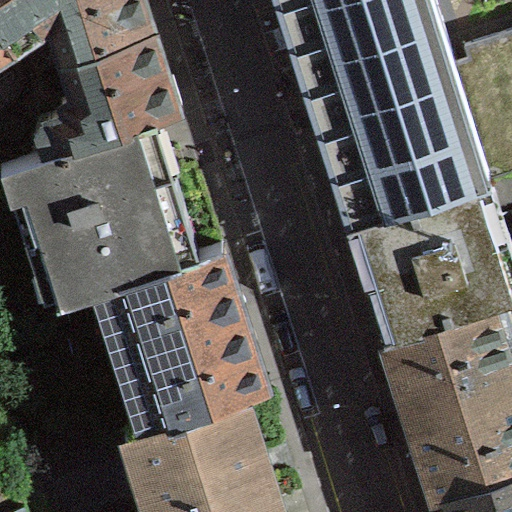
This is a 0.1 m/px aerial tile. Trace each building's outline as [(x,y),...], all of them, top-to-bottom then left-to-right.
[(53,23),(62,53),(153,24),(145,0),(0,0),(0,16),(6,26),(40,4),(53,23)] [(277,0),(348,219),(492,173),(511,166),(511,26),(464,41),(468,53),(455,57),(436,0),(277,0)] [(0,49),(15,40),(6,26),(0,16),(0,49)] [(59,143),(145,116),(179,105),(177,97),(181,96),(173,70),(168,71),(153,24),(62,53),(73,86),(62,94),(65,104),(48,109),(59,143)] [(50,259),(61,292),(111,277),(200,248),(173,164),(162,168),(145,116),(59,143),(4,161),(36,263),(50,259)] [(511,237),(492,173),(348,219),(385,332),(493,298),(511,291),(511,237)] [(136,408),(141,422),(245,388),(268,381),(255,341),(256,336),(256,331),(254,327),(252,322),(248,318),(243,303),(244,299),(244,294),(242,289),(240,285),(236,280),(223,241),(200,248),(111,277),(127,327),(111,332),(124,372),(140,367),(151,403),(136,408)] [(511,357),(493,298),(385,332),(435,489),(511,464),(511,357)] [(23,502),(26,511),(51,511),(144,482),(153,511),(284,511),(245,388),(141,422),(11,463),(23,502)] [(0,511),(2,511),(23,502),(11,463),(4,442),(0,444),(0,511)] [(511,511),(511,464),(435,489),(442,511),(511,511)] [(2,511),(26,511),(23,502),(2,511)]
